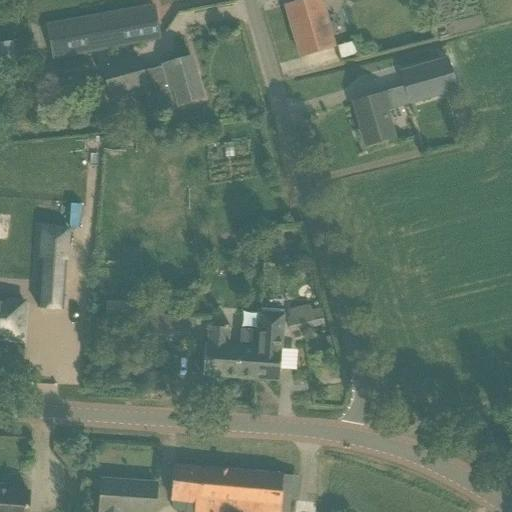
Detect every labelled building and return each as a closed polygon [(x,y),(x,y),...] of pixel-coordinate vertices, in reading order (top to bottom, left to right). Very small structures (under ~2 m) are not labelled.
[(306,0),(285,6),(300,58),(334,48),(319,0),(306,0)] [(47,26),(53,59),(159,40),(153,7),(47,26)] [(0,59),(16,59),(15,41),(0,41),(0,59)] [(353,41),(335,46),(339,59),(356,54),(353,41)] [(153,83),(160,108),(177,103),(178,105),(203,98),(191,58),(172,64),(142,73),(138,60),(103,70),(110,95),(153,83)] [(354,103),(367,146),(393,139),(385,111),(457,90),(448,58),(400,72),(405,88),(354,103)] [(466,105),(459,107),(461,114),(468,112),(466,105)] [(82,213),(81,234),(92,234),(93,214),(82,213)] [(42,258),(39,307),(61,309),(64,260),(65,260),(67,231),(43,230),(41,258),(42,258)] [(0,302),(0,338),(21,340),(23,308),(5,306),(5,303),(0,302)] [(106,302),(106,318),(124,318),(124,303),(106,302)] [(285,312),(290,332),(314,326),(309,306),(285,312)] [(238,379),(279,382),(284,314),(258,312),(257,330),(241,329),(240,345),(240,347),(238,379)] [(148,340),(189,343),(191,317),(150,314),(148,340)] [(240,347),(240,345),(228,344),(229,330),(209,328),(207,345),(205,345),(203,376),(238,379),(240,347)] [(194,511),(279,511),(281,495),(283,475),(174,465),(172,485),(171,501),(195,503),(194,511)] [(154,511),(156,485),(102,481),(99,511),(154,511)] [(0,511),(27,511),(29,493),(0,491),(0,511)]
